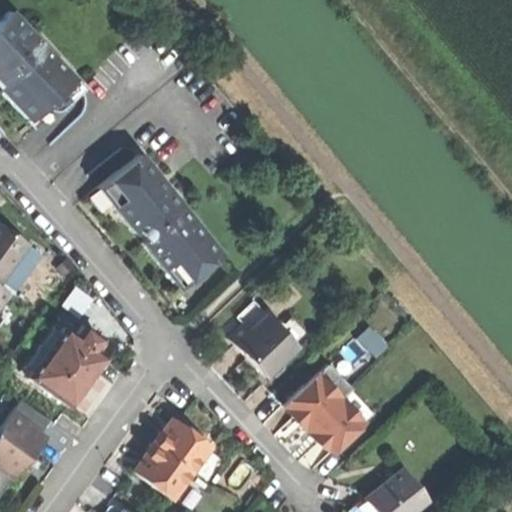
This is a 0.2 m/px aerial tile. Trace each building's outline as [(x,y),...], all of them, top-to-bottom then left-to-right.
[(0,92),(21,115),(65,74),(2,6),(0,7),(0,92)] [(117,216),(132,235),(174,201),(132,150),(90,184),(117,216)] [(171,283),(213,249),(174,201),(132,235),(152,259),(171,283)] [(0,266),(21,239),(0,223),(0,266)] [(245,356),(259,371),(287,344),(272,328),(275,325),(260,309),(244,324),(239,318),(223,333),(245,356)] [(68,332),(57,324),(22,371),(62,401),(80,376),(98,352),(87,344),(94,334),(77,321),(68,332)] [(374,322),(362,333),(379,354),(392,343),(374,322)] [(309,370),(357,419),(368,409),(321,359),(309,370)] [(324,450),(357,419),(309,370),(277,400),(289,413),(312,438),(324,450)] [(38,432),(8,408),(0,418),(0,469),(6,474),(25,449),(38,432)] [(127,465),(165,494),(204,442),(188,430),(166,413),(134,455),(127,465)] [(359,493),(374,511),(399,511),(420,496),(395,465),(359,493)] [(374,511),(359,493),(341,507),(347,511),(374,511)]
